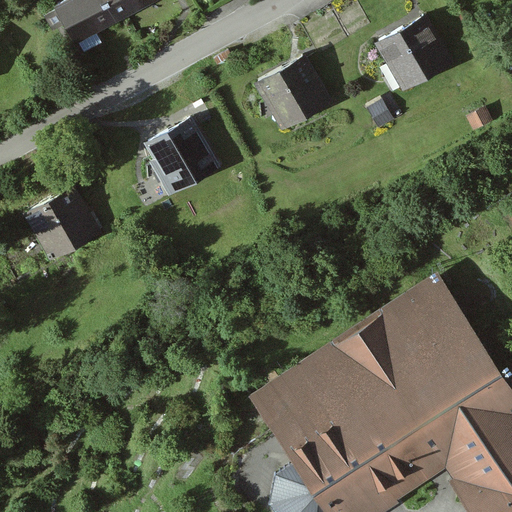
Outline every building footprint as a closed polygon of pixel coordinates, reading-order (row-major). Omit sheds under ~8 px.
[(111,16),(103,0),(57,0),(52,3),(55,8),(61,18),(71,37),(73,36),(80,50),(98,40),(90,26),(110,15),(111,16)] [(103,0),(111,16),(112,15),(111,14),(135,2),(134,0),(103,0)] [(406,80),(407,81),(445,59),(420,13),(375,39),(385,56),(386,58),(391,55),(406,80)] [(285,119),(285,121),(324,99),(299,53),(278,65),(254,78),(265,97),(271,94),(285,119)] [(383,95),(367,104),(379,126),(395,117),(383,95)] [(486,103),(467,113),(474,127),(493,117),(486,103)] [(146,139),(171,185),(211,162),(186,117),(146,139)] [(96,128),(81,136),(98,164),(112,156),(96,128)] [(98,164),(81,136),(67,145),(83,173),(98,164)] [(54,250),(55,251),(94,229),(68,183),(23,208),(34,228),(40,224),(54,250)] [(511,511),(511,373),(439,265),(254,389),(249,393),(251,396),(295,461),(274,475),(270,502),(275,511),(381,511),(401,499),(399,495),(447,463),(453,473),(447,476),(471,511),(511,511)]
